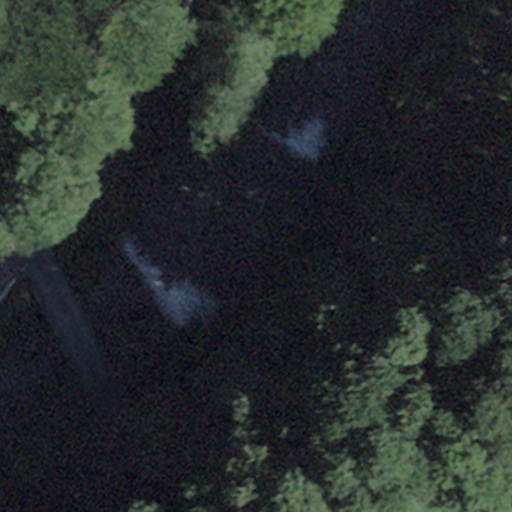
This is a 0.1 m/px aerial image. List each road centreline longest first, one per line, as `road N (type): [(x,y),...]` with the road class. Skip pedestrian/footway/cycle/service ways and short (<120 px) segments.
road 1 (track): [(19,222),(106,389),(125,471),(121,511)]
road 2 (tertiary): [(167,0),(132,68),(0,247)]
